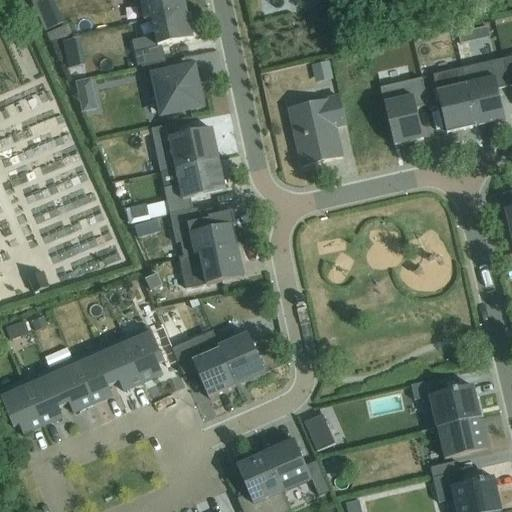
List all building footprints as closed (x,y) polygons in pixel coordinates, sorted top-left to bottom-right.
[(139,0),(144,23),(188,14),(187,11),(184,0),(139,0)] [(485,0),(475,0),(479,19),(489,17),(485,0)] [(188,14),(144,23),(144,26),(152,24),(158,50),(135,55),(138,69),(142,68),(165,64),(162,49),(193,41),(188,14)] [(67,40),(74,68),(86,65),(79,37),(67,40)] [(463,72),(476,130),(506,123),(499,92),(510,89),(504,62),(499,64),(463,72)] [(330,63),(312,67),(316,86),(334,82),(330,63)] [(165,64),(142,68),(150,102),(156,100),(159,117),(202,109),(197,84),(202,83),(199,69),(167,73),(165,64)] [(476,130),(463,72),(434,78),(447,135),(463,131),(463,133),(476,130)] [(91,80),(75,83),(82,115),(98,111),(91,80)] [(422,81),(381,91),(395,149),(424,142),(416,111),(429,108),(422,81)] [(303,170),(342,161),(335,130),(347,127),(340,100),(290,111),(303,170)] [(187,131),(214,130),(214,118),(187,119),(187,131)] [(177,172),(220,162),(213,131),(193,135),(178,138),(175,128),(153,132),(161,175),(177,172)] [(484,144),(496,143),(494,128),(483,129),(484,144)] [(220,162),(177,172),(180,187),(165,191),(171,216),(171,217),(194,212),(191,201),(207,198),(226,194),(220,162)] [(146,207),(126,212),(131,226),(150,222),(150,220),(146,207)] [(194,212),(171,217),(177,246),(181,245),(184,259),(238,249),(237,246),(234,230),(236,229),(233,215),(209,220),(209,222),(200,224),(198,212),(194,212)] [(169,255),(160,220),(140,225),(148,260),(169,255)] [(184,259),(179,260),(187,292),(223,284),(245,280),(242,265),(238,249),(184,259)] [(42,271),(37,258),(23,264),(28,276),(42,271)] [(43,274),(28,280),(34,296),(50,289),(43,274)] [(153,276),(145,280),(148,285),(151,293),(163,288),(157,275),(153,276)] [(25,324),(6,330),(10,343),(29,337),(25,324)] [(124,342),(144,386),(163,377),(159,367),(165,365),(149,330),(124,342)] [(213,335),(174,353),(184,378),(196,372),(209,401),(237,389),(219,349),(213,335)] [(245,342),(243,339),(219,349),(237,389),(266,377),(250,340),(245,342)] [(99,352),(114,386),(119,384),(124,394),(144,386),(124,342),(99,352)] [(16,353),(22,367),(45,356),(39,343),(16,353)] [(74,363),(93,408),(113,399),(109,389),(114,386),(99,352),(74,363)] [(48,374),(64,408),(69,406),(74,416),(93,408),(74,363),(48,374)] [(24,385),(44,429),(64,421),(59,410),(64,408),(48,374),(24,385)] [(415,403),(430,400),(430,398),(442,396),(439,383),(439,382),(411,388),(412,390),(415,403)] [(44,429),(24,385),(0,395),(0,398),(14,430),(20,427),(24,438),(44,429)] [(431,433),(438,431),(481,421),(473,388),(442,396),(430,398),(430,400),(433,412),(426,413),(431,433)] [(481,421),(438,431),(445,462),(488,452),(481,421)] [(332,448),(325,434),(314,438),(321,453),(332,448)] [(317,456),(318,455),(322,454),(321,453),(314,438),(311,439),(310,440),(317,456)] [(265,455),(282,496),(312,483),(295,443),(265,455)] [(282,496),(265,455),(237,468),(249,497),(242,500),(247,511),(284,511),(289,510),(282,496)] [(434,482),(461,475),(459,465),(431,472),(434,482)] [(461,475),(434,482),(439,506),(454,502),(456,511),(499,511),(496,499),(499,499),(494,479),(464,486),(461,475)] [(241,511),(247,511),(242,500),(238,501),(241,511)]
